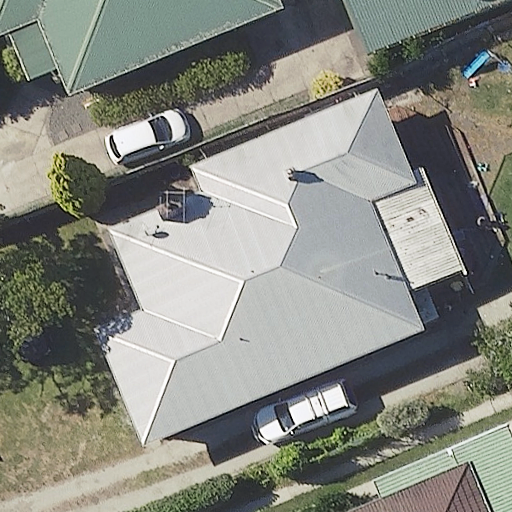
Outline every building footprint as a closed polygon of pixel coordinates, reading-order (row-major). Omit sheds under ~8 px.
[(0,0),(0,28),(21,20),(50,93),(263,8),(259,0),(0,0)] [(479,0),(331,0),(349,47),(479,0)] [(443,269),(366,84),(141,177),(147,191),(86,217),(122,304),(78,322),(127,442),(409,325),(395,289),(443,269)] [(0,214),(42,196),(3,108),(0,109),(0,214)] [(336,484),(346,506),(332,511),(511,511),(511,485),(484,421),(336,484)]
